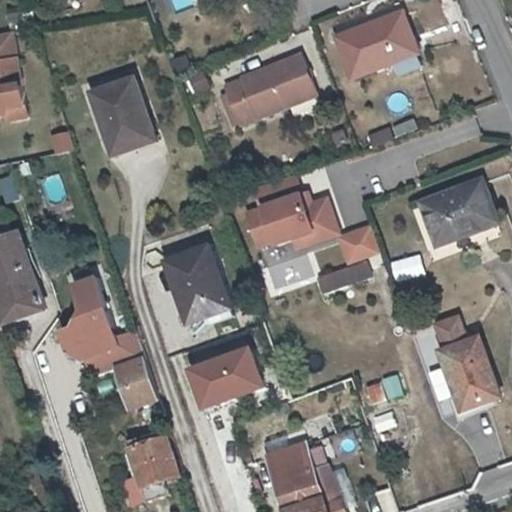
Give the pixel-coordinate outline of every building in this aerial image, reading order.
[(15,10),(18,23),(31,21),(28,8),(15,10)] [(427,56),(413,16),(349,39),(363,80),(427,56)] [(14,31),(0,33),(0,116),(8,115),(9,120),(30,117),(14,31)] [(251,81),(252,83),(234,90),(248,127),(325,98),(309,58),(251,81)] [(194,76),(199,93),(213,89),(207,72),(194,76)] [(162,141),(141,77),(97,92),(118,156),(162,141)] [(385,97),(390,111),(413,103),(408,89),(385,97)] [(74,133),(56,137),(62,153),(80,149),(74,133)] [(301,175),(261,190),(269,211),(255,216),(267,248),(283,242),(285,246),(303,240),(321,233),(325,242),(347,234),(335,200),(319,206),(313,208),(309,196),(301,175)] [(502,223),(486,182),(425,205),(441,246),(502,223)] [(313,208),(319,206),(315,194),(309,196),(313,208)] [(306,249),(325,242),(321,233),(303,240),(306,249)] [(46,300),(25,234),(0,242),(0,304),(3,314),(46,300)] [(238,310),(215,248),(170,263),(190,321),(214,312),(216,318),(238,310)] [(396,262),(400,282),(430,277),(426,256),(396,262)] [(330,296),(378,277),(372,261),(324,280),(330,296)] [(124,337),(104,279),(76,291),(86,320),(79,335),(68,340),(75,360),(97,372),(146,352),(139,331),(124,337)] [(440,324),(449,351),(445,353),(465,409),(503,396),(483,339),(472,343),(463,316),(440,324)] [(260,350),(198,374),(214,416),(276,393),(260,350)] [(138,363),(124,367),(125,368),(123,369),(131,393),(135,391),(142,411),(155,406),(159,415),(168,412),(150,359),(138,363)] [(373,408),(407,397),(400,375),(366,386),(373,408)] [(393,412),(376,417),(380,432),(397,427),(393,412)] [(156,442),(153,434),(133,441),(153,502),(168,497),(162,482),(183,475),(171,437),(156,442)] [(274,462),(281,483),(320,469),(314,450),(274,462)] [(320,469),(281,483),(290,511),(350,511),(347,500),(343,500),(331,466),(320,469)] [(397,511),(395,490),(378,492),(380,511),(397,511)]
